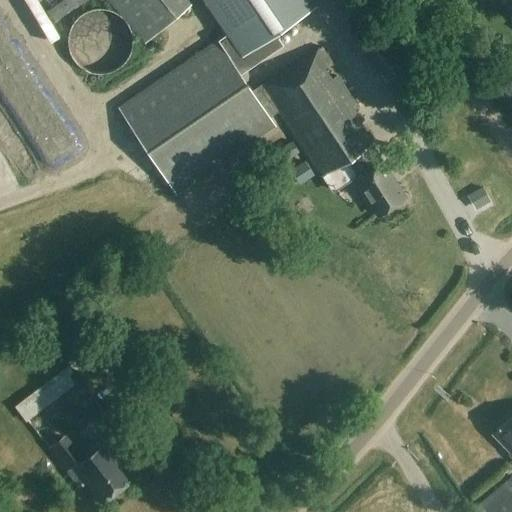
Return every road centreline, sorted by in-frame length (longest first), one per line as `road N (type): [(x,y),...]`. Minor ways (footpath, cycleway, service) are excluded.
road 1 (tertiary): [(288,511),(387,411),(511,256)]
road 2 (track): [(404,0),(511,148)]
